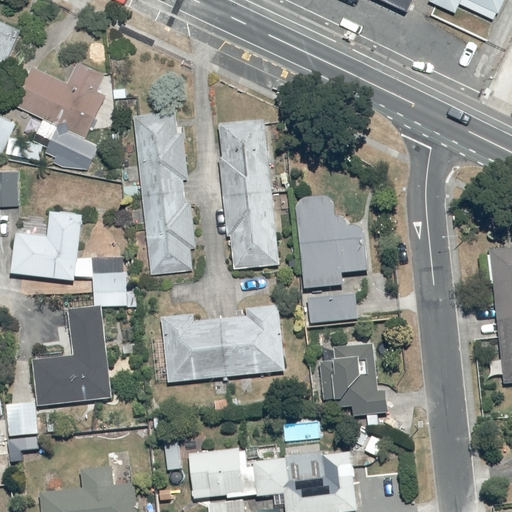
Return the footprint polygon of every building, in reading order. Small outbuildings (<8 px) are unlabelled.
[(355,0),(407,25),(419,0),(355,0)] [(437,0),(460,12),(466,2),(497,19),(507,0),(437,0)] [(0,83),(26,25),(0,14),(0,83)] [(38,67),(20,104),(62,125),(56,136),(70,144),(77,130),(89,136),(111,93),(104,89),(110,75),(81,60),(70,82),(38,67)] [(185,108),(140,112),(156,275),(201,271),(185,108)] [(235,238),(236,269),(284,265),(272,119),(224,123),(226,158),(224,158),(230,238),(235,238)] [(46,141),(25,141),(25,157),(46,157),(46,141)] [(0,172),(0,204),(24,204),(24,173),(0,172)] [(303,198),(309,288),(348,286),(348,272),(373,271),(371,226),(353,227),(340,215),(339,196),(303,198)] [(53,233),(20,230),(16,275),(79,281),(79,278),(98,279),(100,256),(83,254),(87,212),(55,209),(53,233)] [(511,251),(496,253),(505,360),(494,361),(495,374),(506,373),(507,385),(511,384),(511,251)] [(101,254),(101,306),(141,306),(141,254),(101,254)] [(361,291),(312,295),(314,324),(363,321),(361,291)] [(199,313),(166,316),(172,383),(291,373),(285,306),(254,309),(255,315),(200,320),(199,313)] [(42,361),(43,402),(114,400),(111,312),(74,313),(76,359),(42,361)] [(326,363),(332,418),(394,413),(391,377),(382,378),(379,347),(339,350),(340,362),(326,363)] [(41,401),(12,402),(13,437),(42,436),(41,401)] [(388,442),(375,434),(365,452),(379,459),(388,442)] [(290,511),(363,511),(359,453),(327,455),(329,480),(295,482),(293,457),(255,459),(254,449),(194,453),(198,501),(290,494),(290,511)] [(87,488),(46,489),(47,511),(142,511),(142,483),(121,483),(120,466),(87,467),(87,488)] [(172,511),(172,497),(157,498),(157,511),(172,511)]
